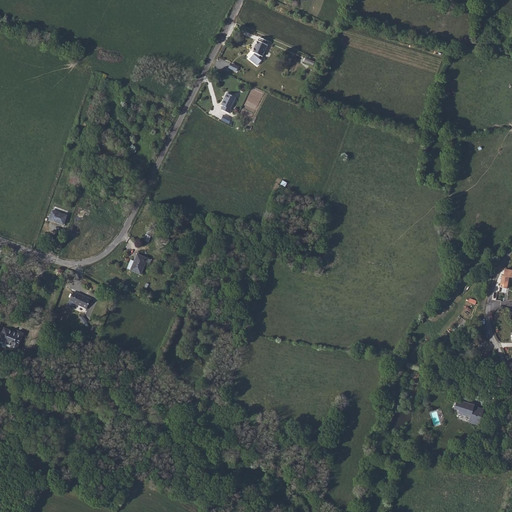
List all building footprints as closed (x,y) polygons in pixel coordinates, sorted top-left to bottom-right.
[(257,41),(252,52),(255,53),(260,56),(262,57),(267,45),(268,41),(259,38),(258,41),(257,41)] [(260,56),(255,53),(253,55),(253,54),(249,59),(257,65),(261,61),(258,59),(260,56)] [(304,62),(313,66),(316,67),(318,63),(315,62),(306,58),(304,62)] [(239,67),(231,63),(228,68),(236,71),(239,67)] [(236,97),(227,93),(221,105),(223,106),(221,109),(230,113),(231,109),(230,109),(236,97)] [(232,119),(224,115),(221,120),(230,124),(232,119)] [(49,219),(55,221),(60,208),(54,206),(49,219)] [(60,208),(55,221),(64,225),(68,211),(60,208)] [(172,242),(161,237),(159,242),(170,247),(172,242)] [(151,260),(137,254),(134,261),(131,260),(127,269),(141,274),(146,262),(150,264),(151,260)] [(511,270),(505,269),(504,275),(502,275),(500,287),(507,289),(509,277),(511,277),(511,270)] [(77,293),(73,292),(68,305),(71,306),(73,303),(86,309),(91,299),(77,293)] [(0,343),(7,346),(13,332),(4,328),(0,337),(0,336),(0,343)] [(23,333),(18,331),(17,333),(13,332),(7,346),(16,350),(23,333)] [(493,353),(481,353),(481,363),(492,364),(493,353)] [(408,361),(406,366),(418,370),(420,365),(408,361)] [(479,425),(484,409),(477,407),(477,408),(474,407),(475,404),(470,403),(472,396),(464,394),(462,401),(455,399),(452,408),(459,410),(458,413),(464,415),(464,413),(471,415),(469,422),(479,425)]
